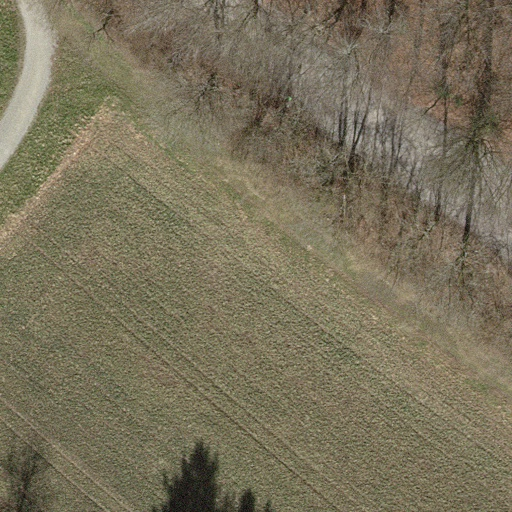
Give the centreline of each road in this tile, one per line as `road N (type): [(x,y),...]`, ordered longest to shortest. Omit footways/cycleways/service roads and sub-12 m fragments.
road 1 (track): [(33,0),(46,47),(511,393)]
road 2 (track): [(218,0),(511,193)]
